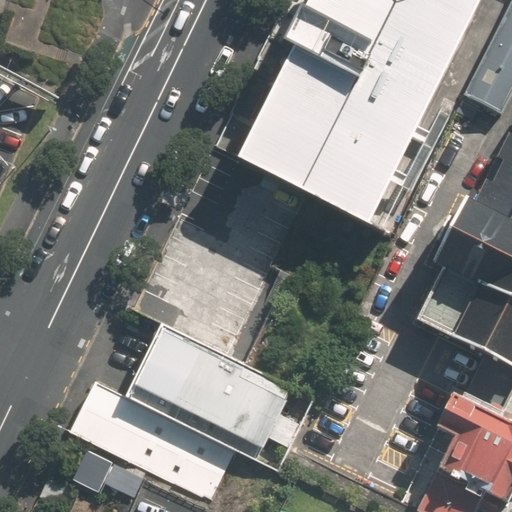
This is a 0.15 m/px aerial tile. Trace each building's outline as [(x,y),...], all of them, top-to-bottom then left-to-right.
[(372,227),(483,0),(313,0),(239,165),(372,227)] [(511,97),(511,3),(465,95),(503,115),(511,97)] [(446,267),(421,313),(511,360),(511,139),(478,205),(471,201),(439,263),(446,267)] [(235,362),(162,325),(126,395),(236,450),(277,470),(312,400),(235,362)] [(236,450),(126,395),(101,382),(75,434),(210,502),(236,450)] [(511,492),(511,420),(456,395),(442,425),(459,433),(440,472),(485,493),(507,503),(511,492)] [(475,511),(485,493),(440,472),(437,471),(417,511),(475,511)]
